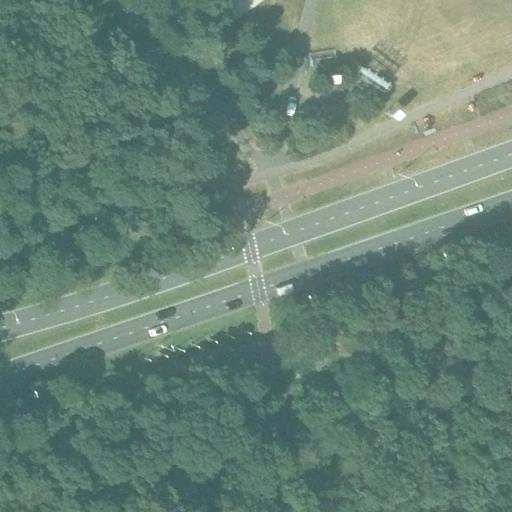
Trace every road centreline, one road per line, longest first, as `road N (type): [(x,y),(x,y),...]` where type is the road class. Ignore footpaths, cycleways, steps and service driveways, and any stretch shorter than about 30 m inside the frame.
road 1 (primary): [(511,155),(131,293),(0,328)]
road 2 (primary): [(0,378),(511,207)]
